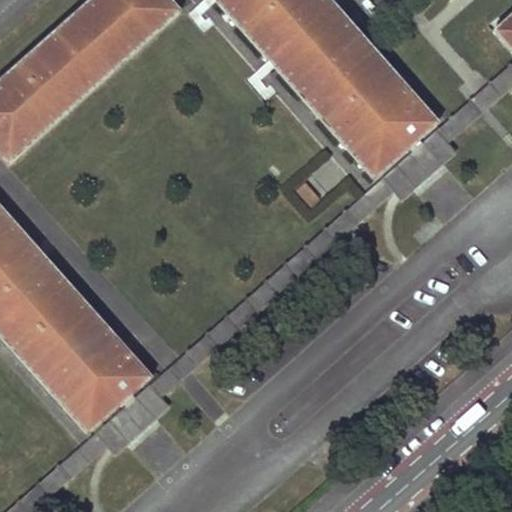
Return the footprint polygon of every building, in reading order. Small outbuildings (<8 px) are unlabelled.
[(92,0),(0,82),(0,153),(13,168),(183,19),(167,2),(165,0),(92,0)] [(209,0),(376,188),(440,131),(323,0),(209,0)] [(511,7),(487,30),(511,58),(511,7)] [(511,80),(509,74),(490,84),(496,95),(511,86),(511,80)] [(319,198),(305,184),(298,192),(309,208),(319,198)] [(0,346),(88,445),(152,388),(0,217),(0,346)]
